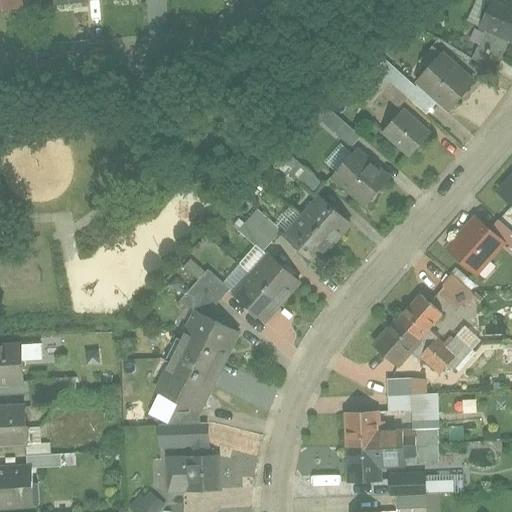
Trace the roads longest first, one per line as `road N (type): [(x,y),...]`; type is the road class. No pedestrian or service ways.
road 1 (residential): [(511,87),(474,148),(347,296),(293,374),(273,511)]
road 2 (residential): [(0,69),(198,0)]
